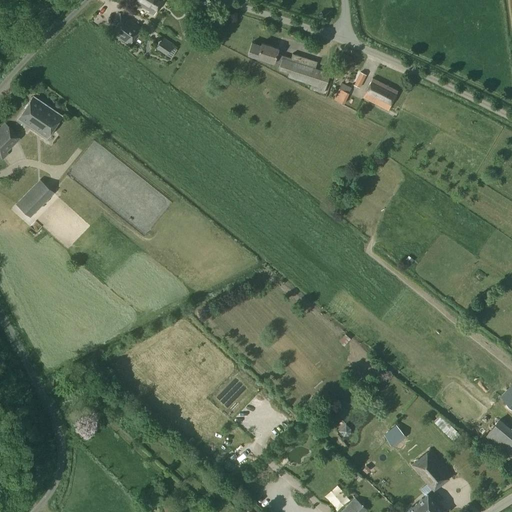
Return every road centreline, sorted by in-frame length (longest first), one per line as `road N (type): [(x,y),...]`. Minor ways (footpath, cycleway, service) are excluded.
road 1 (unclassified): [(32,511),(58,480),(63,437),(0,300)]
road 2 (unclassified): [(511,118),(351,44)]
road 3 (unclassified): [(351,44),(219,0)]
road 4 (unclassified): [(0,91),(86,0)]
